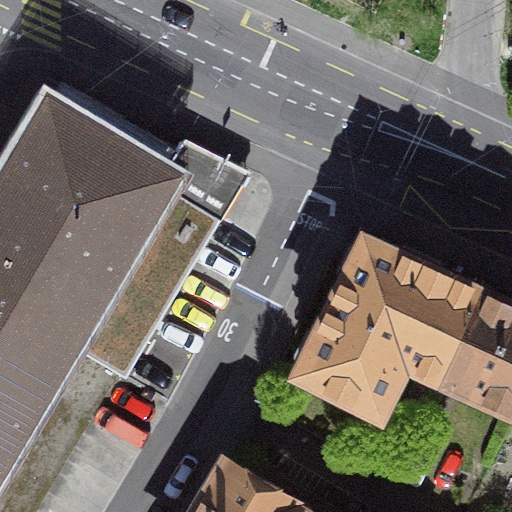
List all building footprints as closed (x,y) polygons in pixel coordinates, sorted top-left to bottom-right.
[(157,186),(46,120),(44,122),(45,123),(33,142),(35,143),(39,150),(32,162),(12,150),(10,154),(21,160),(10,179),(0,196),(0,301),(65,340),(157,186)] [(239,187),(249,169),(184,137),(174,156),(157,186),(217,222),(239,187)] [(65,340),(117,371),(126,377),(128,373),(128,372),(187,273),(194,261),(217,222),(157,186),(65,340)] [(410,360),(441,374),(481,286),(423,260),(365,233),(298,368),(379,408),(402,363),(410,360)] [(511,300),(481,286),(441,374),(511,406),(511,300)] [(65,340),(0,301),(0,511),(32,511),(117,371),(65,340)] [(306,511),(290,502),(290,500),(258,481),(225,461),(194,511),(306,511)]
